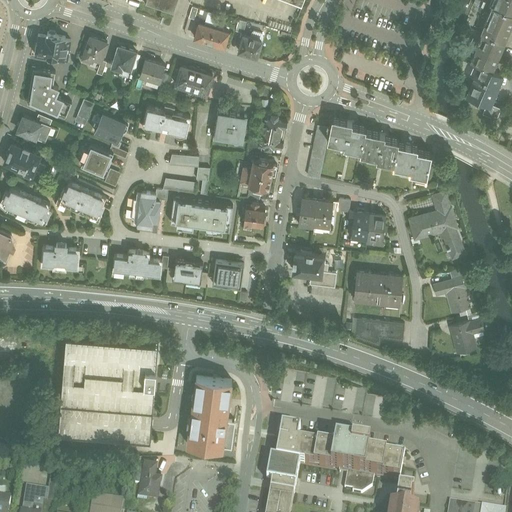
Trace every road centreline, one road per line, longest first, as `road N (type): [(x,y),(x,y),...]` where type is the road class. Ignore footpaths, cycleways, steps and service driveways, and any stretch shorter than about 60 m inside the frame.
road 1 (secondary): [(188,314),(337,350),(511,427)]
road 2 (residential): [(289,179),(395,204),(410,265),(411,337)]
road 3 (residential): [(239,511),(253,397),(244,373),(189,358),(188,314)]
road 4 (tertiary): [(511,168),(330,91)]
road 5 (secondary): [(0,298),(188,314)]
road 6 (residential): [(122,237),(275,257)]
road 7 (tertiary): [(46,9),(173,42)]
road 8 (tertiary): [(292,82),(173,42)]
road 9 (secondary): [(0,135),(33,15)]
road 10 (residential): [(2,218),(33,231),(122,237)]
